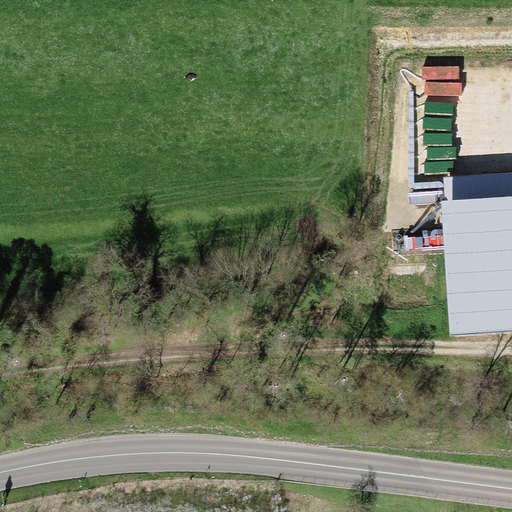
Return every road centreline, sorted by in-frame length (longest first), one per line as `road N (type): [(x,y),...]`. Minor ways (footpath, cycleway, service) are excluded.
road 1 (secondary): [(511,493),(144,450),(0,471)]
road 2 (track): [(511,347),(307,344),(0,371)]
